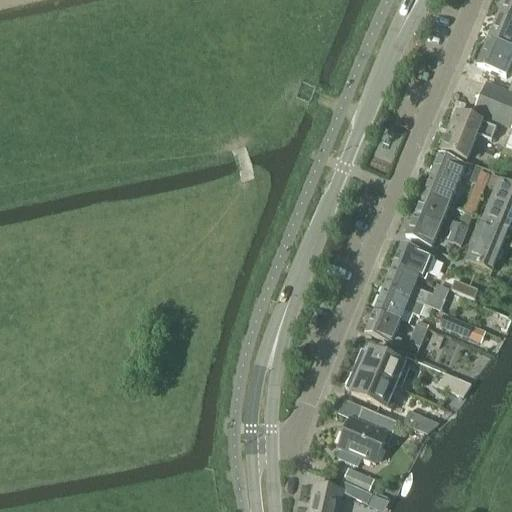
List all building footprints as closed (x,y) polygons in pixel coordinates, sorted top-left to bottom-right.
[(511,0),(506,0),(498,18),(511,24),(511,0)] [(511,24),(498,18),(487,43),(511,54),(511,24)] [(511,54),(487,43),(476,69),(505,81),(511,65),(511,54)] [(511,129),(511,97),(506,96),(485,87),(473,118),(484,122),(511,133),(511,129)] [(489,145),(495,131),(482,125),(456,114),(450,129),(439,153),(465,164),(476,139),(489,145)] [(421,199),(447,210),(464,169),(438,159),(421,199)] [(480,176),(459,225),(468,229),(489,180),(480,176)] [(511,223),(511,187),(491,179),(487,190),(494,193),(489,203),(481,223),(508,234),(511,223)] [(439,230),(447,210),(421,199),(412,219),(439,230)] [(430,251),(439,230),(412,219),(404,240),(430,251)] [(511,252),(511,251),(511,235),(508,234),(481,223),(473,244),(464,264),(491,275),(499,255),(502,248),(511,252)] [(450,224),(447,233),(451,235),(457,237),(461,228),(454,226),(450,224)] [(461,228),(457,237),(465,240),(468,231),(461,228)] [(451,235),(447,246),(454,248),(457,237),(451,235)] [(457,237),(454,248),(461,251),(465,240),(457,237)] [(401,248),(392,269),(418,280),(422,282),(424,278),(420,276),(425,264),(431,267),(433,261),(427,259),(401,248)] [(392,269),(382,292),(424,309),(439,316),(448,293),(436,288),(432,298),(414,291),(418,280),(392,269)] [(442,274),(436,288),(448,293),(454,279),(442,274)] [(454,284),(450,293),(473,303),(477,293),(454,284)] [(382,292),(373,314),(399,325),(404,314),(419,321),(424,309),(382,292)] [(373,314),(364,336),(398,351),(401,343),(393,339),(399,325),(373,314)] [(446,320),(441,332),(466,343),(471,330),(446,320)] [(419,352),(427,334),(416,329),(409,347),(419,352)] [(473,332),(469,341),(476,344),(477,344),(478,342),(480,335),(473,332)] [(417,357),(419,352),(409,347),(407,353),(417,357)] [(360,353),(352,372),(395,391),(399,392),(405,379),(408,371),(368,354),(367,356),(360,353)] [(445,374),(414,361),(412,365),(443,378),(445,374)] [(352,372),(344,392),(351,395),(350,397),(390,415),(394,406),(389,404),(395,391),(352,372)] [(443,378),(438,391),(460,401),(463,403),(470,390),(443,378)] [(349,423),(337,452),(341,453),(337,462),(356,471),(360,462),(374,468),(387,437),(392,439),(397,426),(360,411),(360,412),(355,426),(349,423)] [(409,415),(403,428),(426,439),(438,429),(438,428),(437,428),(409,415)] [(348,473),(343,485),(368,496),(374,485),(348,473)] [(343,485),(339,492),(342,493),(341,496),(367,508),(372,498),(371,498),(368,496),(343,485)] [(313,486),(307,511),(337,511),(341,497),(341,496),(342,493),(339,492),(313,486)] [(373,493),(371,498),(372,498),(389,504),(391,499),(373,493)]
